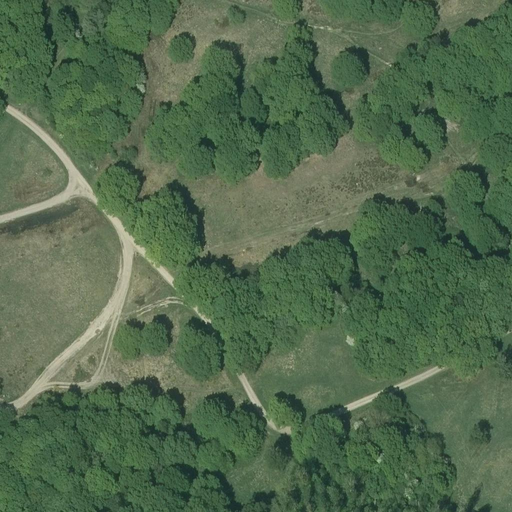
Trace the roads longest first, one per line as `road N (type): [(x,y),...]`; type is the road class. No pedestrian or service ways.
road 1 (track): [(0,102),(46,136),(75,184),(214,317),(266,423),(294,429),(511,331)]
road 2 (track): [(123,231),(126,274),(97,377),(78,388),(38,391),(0,419)]
road 3 (track): [(104,0),(75,25),(26,120)]
